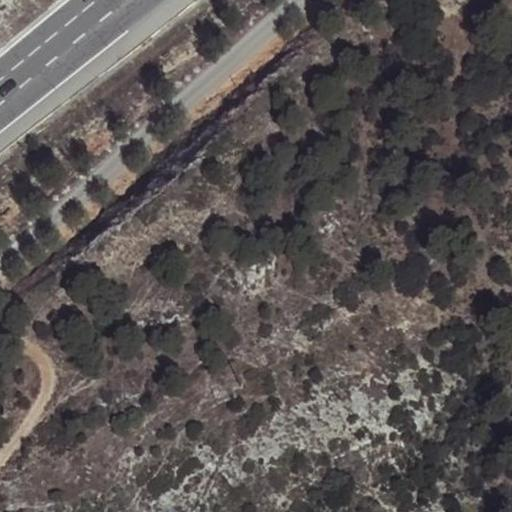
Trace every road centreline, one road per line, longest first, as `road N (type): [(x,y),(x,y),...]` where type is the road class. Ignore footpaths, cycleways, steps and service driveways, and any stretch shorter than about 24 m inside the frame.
road 1 (residential): [(0,263),(301,0)]
road 2 (motorway): [(0,110),(145,0)]
road 3 (track): [(0,343),(23,345),(42,363),(48,384),(42,406),(0,465)]
road 4 (motorway): [(0,80),(98,0)]
